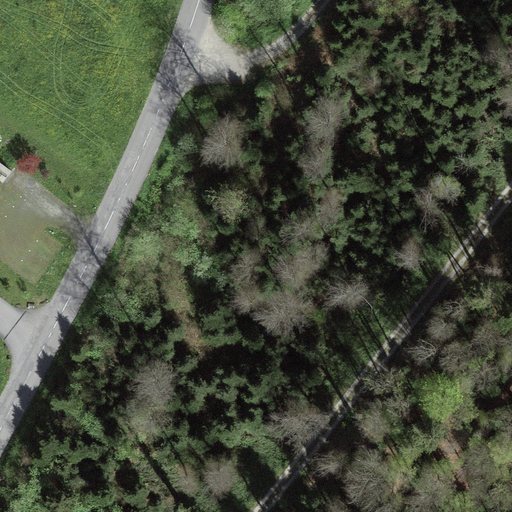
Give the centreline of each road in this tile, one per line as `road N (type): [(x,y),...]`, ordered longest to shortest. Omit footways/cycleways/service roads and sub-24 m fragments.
road 1 (tertiary): [(0,426),(118,198),(203,0)]
road 2 (track): [(262,511),(511,191)]
road 3 (track): [(320,0),(284,42),(252,59),(187,51)]
